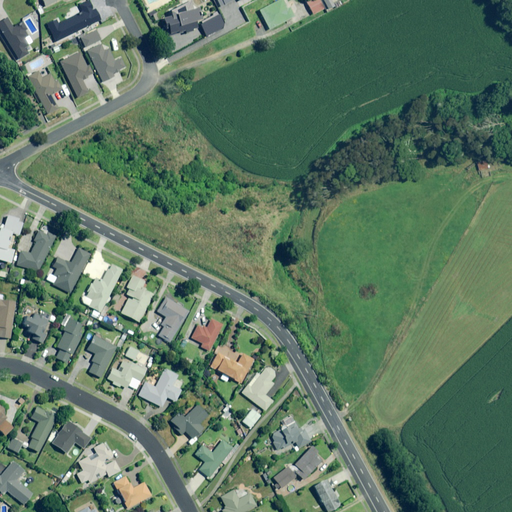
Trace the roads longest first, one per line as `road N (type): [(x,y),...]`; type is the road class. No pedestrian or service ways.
road 1 (tertiary): [(0,180),(275,325),(384,511)]
road 2 (residential): [(0,165),(143,81),(147,68),(117,0)]
road 3 (residential): [(0,363),(123,424),(148,445),(188,511)]
